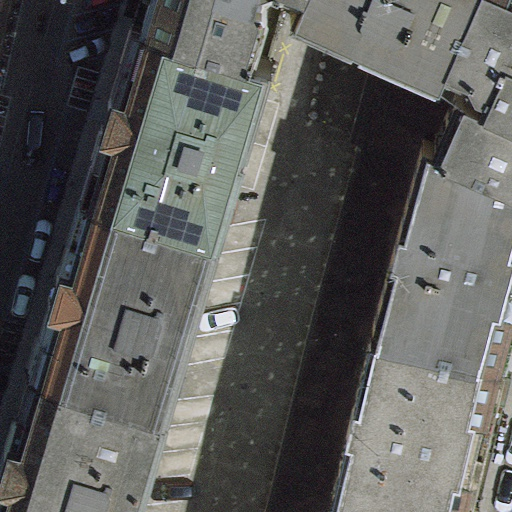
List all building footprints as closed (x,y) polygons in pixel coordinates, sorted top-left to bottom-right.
[(150,0),(144,22),(256,55),(270,10),(267,0),(150,0)] [(439,79),(447,64),(472,0),(299,0),(292,16),(308,23),(377,52),(439,79)] [(511,0),(472,0),(447,64),(489,88),(484,97),(460,88),(435,143),(511,176),(511,0)] [(274,61),(256,55),(144,22),(91,198),(221,234),(274,61)] [(364,141),(420,155),(425,137),(435,143),(460,88),(484,97),(489,88),(447,64),(439,79),(377,52),(355,138),(364,141)] [(420,155),(376,326),(505,358),(511,331),(511,176),(435,143),(425,137),(420,155)] [(420,155),(364,141),(271,511),(330,511),(336,491),(376,326),(420,155)] [(221,234),(91,198),(40,369),(168,407),(221,234)] [(376,326),(336,491),(424,511),(469,511),(505,358),(376,326)] [(0,511),(137,511),(168,407),(40,369),(0,501),(0,511)] [(424,511),(336,491),(330,511),(424,511)]
